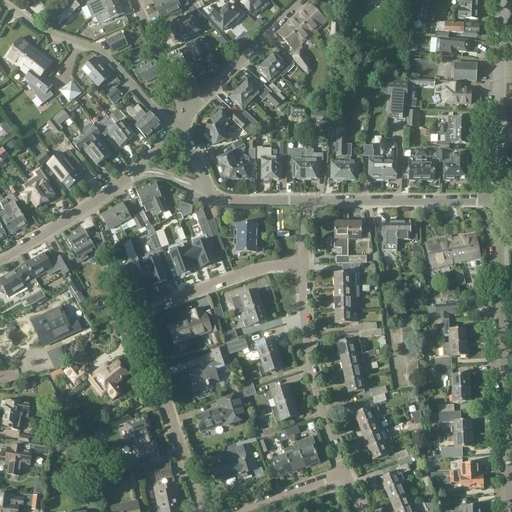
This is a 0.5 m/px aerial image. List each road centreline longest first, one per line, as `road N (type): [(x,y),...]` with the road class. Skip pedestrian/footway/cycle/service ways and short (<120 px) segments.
road 1 (residential): [(199,511),(137,313),(235,275),(302,266)]
road 2 (residential): [(508,470),(497,199)]
road 3 (residential): [(175,130),(97,52),(0,2)]
road 4 (residential): [(175,130),(94,203),(0,259)]
road 5 (residential): [(343,472),(307,358),(302,266)]
road 6 (residential): [(497,199),(497,0)]
road 7 (residential): [(497,199),(304,201)]
road 8 (residential): [(304,201),(227,201),(208,190),(178,126)]
road 9 (residential): [(299,0),(186,111)]
road 10 (residential): [(186,111),(131,0)]
